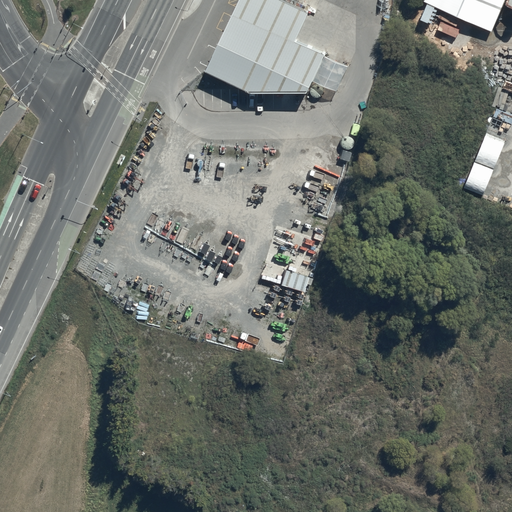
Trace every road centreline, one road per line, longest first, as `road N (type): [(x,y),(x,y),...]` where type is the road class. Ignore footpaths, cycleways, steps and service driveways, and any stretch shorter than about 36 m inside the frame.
road 1 (motorway): [(2,0),(34,52),(51,63),(100,47),(134,6)]
road 2 (secondary): [(0,293),(74,124)]
road 3 (secondary): [(74,124),(134,6)]
road 4 (unknown): [(250,0),(370,39)]
